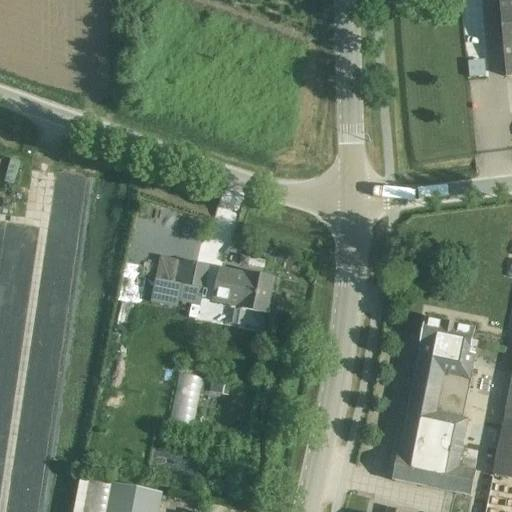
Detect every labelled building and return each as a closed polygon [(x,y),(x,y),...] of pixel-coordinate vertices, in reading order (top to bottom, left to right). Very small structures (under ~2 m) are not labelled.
[(511,0),(498,0),(506,78),(511,77),(511,0)] [(159,257),(150,304),(175,308),(180,287),(204,291),(209,267),(159,257)] [(214,302),(240,307),(240,308),(267,314),(274,280),(247,275),(247,276),(220,270),(214,302)] [(420,345),(421,346),(399,456),(397,455),(392,481),(470,498),(476,471),(474,471),(476,461),(460,458),(461,454),(473,456),(474,452),(479,453),(485,422),(468,418),(467,421),(463,420),(478,343),(471,342),(474,330),(425,320),(420,345)] [(171,422),(196,424),(201,376),(176,374),(171,422)] [(511,374),(491,476),(511,480),(511,374)] [(158,511),(162,495),(162,494),(131,489),(112,485),(106,511),(158,511)]
